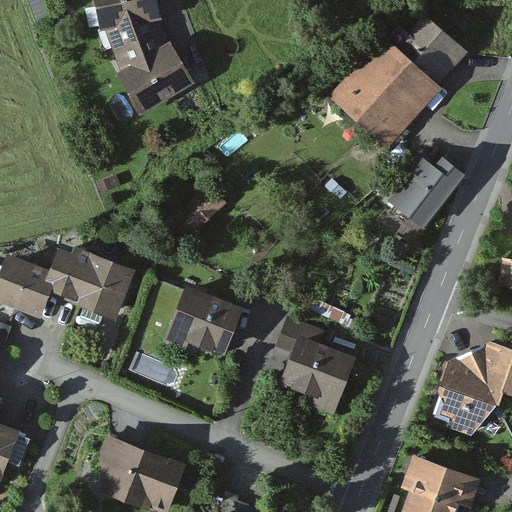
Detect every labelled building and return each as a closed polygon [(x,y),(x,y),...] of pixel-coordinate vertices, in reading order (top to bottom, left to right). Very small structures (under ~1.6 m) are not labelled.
[(161,6),(101,31),(140,125),(200,101),(161,6)] [(406,57),(439,92),(469,63),(436,29),(406,57)] [(334,111),(383,162),(447,100),(439,92),(406,57),(398,49),(334,111)] [(398,206),(422,227),(462,181),(439,160),(398,206)] [(177,215),(196,238),(231,209),(212,186),(177,215)] [(511,229),(507,228),(499,283),(511,284),(511,229)] [(84,321),(119,334),(137,286),(62,258),(50,290),(48,297),(87,312),(84,321)] [(2,273),(0,278),(0,313),(37,327),(48,297),(50,290),(2,273)] [(187,304),(168,350),(224,373),(243,327),(187,304)] [(511,406),(511,349),(492,343),(450,357),(436,397),(498,418),(503,404),(511,406)] [(304,356),(284,402),(340,426),(360,379),(304,356)] [(0,499),(24,441),(0,431),(0,499)] [(463,511),(464,511),(477,477),(417,456),(397,511),(449,511),(451,507),(463,511)] [(109,509),(117,511),(178,511),(189,482),(126,460),(109,509)]
